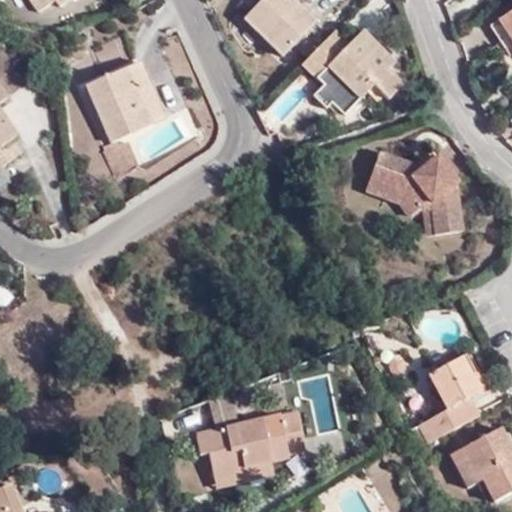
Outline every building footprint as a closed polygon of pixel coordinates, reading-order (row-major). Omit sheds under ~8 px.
[(59,7),(69,0),(28,0),(37,12),(54,2),(59,7)] [(291,3),(286,8),(278,0),(260,0),(241,20),(280,58),(313,25),(291,3)] [(511,15),(488,32),(503,54),(511,50),(511,51),(511,15)] [(387,72),(394,64),(361,32),(349,45),(335,32),(301,66),(323,87),(313,97),(325,109),(330,104),(344,117),(373,87),(387,101),(401,86),(387,72)] [(165,120),(139,63),(127,68),(153,126),(165,120)] [(127,68),(86,86),(111,145),(118,142),(153,126),(127,68)] [(13,141),(17,138),(8,125),(2,129),(0,126),(0,103),(8,99),(0,87),(0,169),(22,154),(13,141)] [(8,125),(11,124),(0,109),(0,126),(2,129),(8,125)] [(174,119),(139,138),(151,158),(185,139),(174,119)] [(117,167),(127,163),(118,142),(111,145),(102,148),(109,163),(113,165),(117,167)] [(364,190),(396,202),(407,216),(448,174),(437,160),(423,171),(378,153),(364,190)] [(462,232),(458,185),(448,174),(407,216),(409,218),(417,211),(426,213),(429,237),(462,232)] [(478,394),(470,377),(476,374),(466,355),(429,374),(446,408),(439,411),(448,429),(472,417),(464,401),(478,394)] [(478,394),(485,391),(476,374),(470,377),(478,394)] [(289,456),(305,453),(297,415),(238,427),(235,416),(249,411),(243,390),(207,404),(215,433),(194,438),(199,458),(208,456),(213,479),(234,475),(233,471),(270,463),(290,459),(289,456)] [(511,451),(500,429),(459,449),(477,484),(482,482),(492,502),(511,492),(511,451)] [(449,454),(467,490),(477,484),(459,449),(449,454)] [(233,471),(234,475),(213,479),(215,489),(273,477),(270,463),(233,471)] [(21,511),(12,485),(0,489),(0,511),(21,511)]
